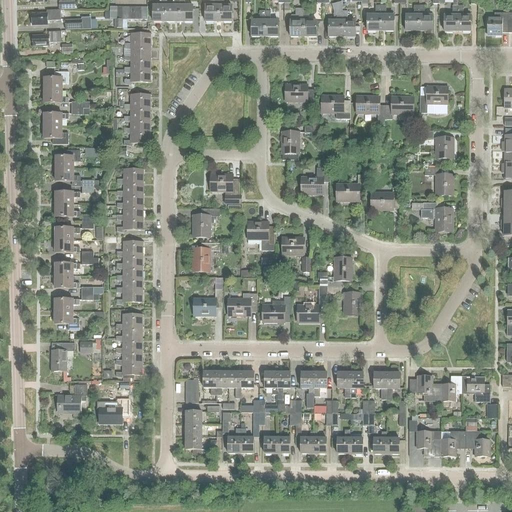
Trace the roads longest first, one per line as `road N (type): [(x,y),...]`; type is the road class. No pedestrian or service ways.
road 1 (tertiary): [(21,451),(9,87)]
road 2 (residential): [(511,479),(166,476)]
road 3 (residential): [(477,57),(261,55)]
road 4 (residential): [(382,350),(166,350)]
road 5 (residential): [(168,155),(166,350)]
road 6 (residential): [(477,57),(476,252)]
road 7 (residential): [(382,251),(273,202),(261,180),(261,155)]
road 8 (residential): [(261,55),(219,59),(172,132),(168,155)]
road 9 (residential): [(476,252),(468,281),(427,345),(382,350)]
road 10 (residential): [(166,476),(129,475),(76,452),(21,451)]
road 11 (residential): [(166,350),(166,476)]
